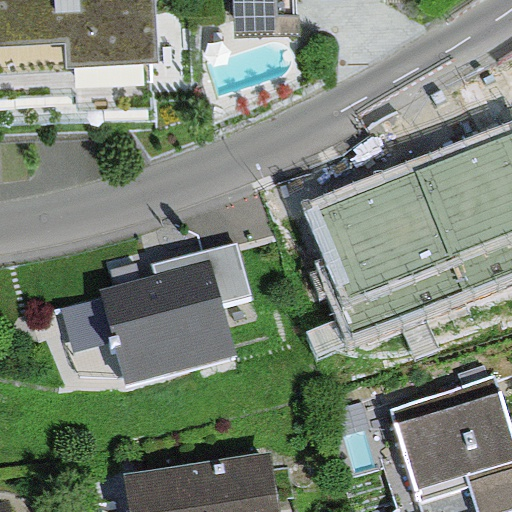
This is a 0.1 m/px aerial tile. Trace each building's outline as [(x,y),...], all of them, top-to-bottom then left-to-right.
[(0,0),(0,119),(153,112),(147,0),(0,0)] [(232,0),(233,23),(298,22),(297,0),(232,0)] [(511,127),(304,206),(325,262),(317,265),(346,340),(511,277),(511,127)] [(108,293),(131,377),(226,352),(203,267),(108,293)] [(502,511),(511,509),(511,438),(495,385),(393,417),(423,511),(502,511)] [(269,511),(261,461),(132,481),(137,511),(269,511)]
